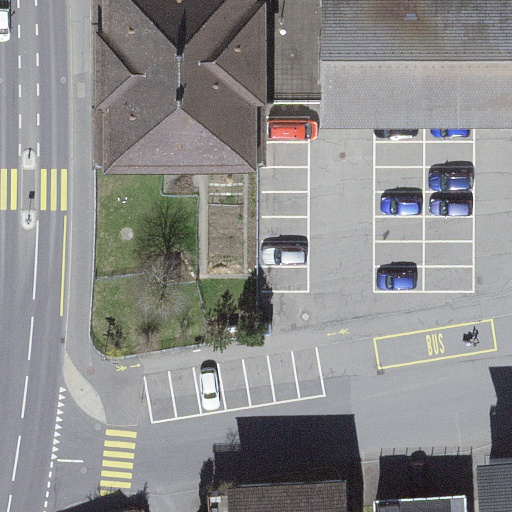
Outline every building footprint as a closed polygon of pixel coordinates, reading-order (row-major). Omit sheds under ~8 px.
[(100,0),(100,159),(264,158),(266,98),(322,99),(322,0),(100,0)] [(511,0),(322,0),(322,99),(322,120),(511,119),(511,0)] [(511,511),(511,454),(478,458),(482,511),(511,511)] [(343,511),(342,485),(230,491),(230,511),(343,511)] [(371,511),(470,511),(470,490),(371,495),(371,511)]
